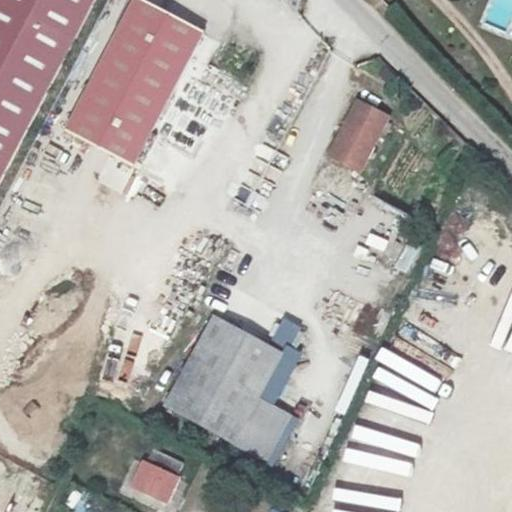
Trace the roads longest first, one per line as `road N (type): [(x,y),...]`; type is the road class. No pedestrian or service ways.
road 1 (unclassified): [(511,169),(347,0)]
road 2 (unknown): [(404,511),(479,348)]
